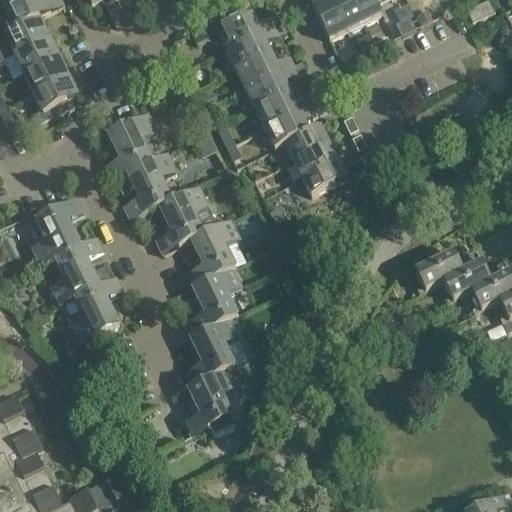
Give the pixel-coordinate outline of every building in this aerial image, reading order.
[(0,0),(8,15),(39,0),(0,0)] [(39,0),(8,15),(17,36),(42,24),(66,12),(61,2),(49,8),(44,0),(39,0)] [(88,0),(94,12),(106,6),(119,33),(131,34),(131,32),(132,17),(128,9),(122,12),(116,0),(88,0)] [(146,9),(133,8),(129,0),(116,0),(122,12),(128,9),(132,17),(131,32),(144,33),(146,9)] [(350,0),(335,0),(331,3),(348,38),(365,29),(350,0)] [(384,20),(379,11),(378,11),(372,0),(350,0),(365,29),(384,20)] [(372,0),(378,11),(379,11),(401,0),(372,0)] [(348,38),(331,3),(314,11),(331,46),(348,38)] [(465,15),(472,28),(494,17),(488,4),(465,15)] [(431,25),(426,14),(415,20),(420,30),(431,25)] [(258,29),(253,19),(223,34),(219,26),(191,40),(196,50),(207,45),(225,51),(228,56),(276,33),(271,23),(258,29)] [(395,29),(401,40),(415,33),(410,22),(400,26),(395,29)] [(42,24),(17,36),(7,40),(13,52),(7,55),(4,50),(0,51),(0,66),(16,59),(17,59),(52,43),(42,24)] [(228,56),(237,76),(272,59),(267,48),(280,42),(276,33),(228,56)] [(386,42),(375,48),(379,57),(391,51),(386,42)] [(17,59),(26,79),(61,62),(52,43),(17,59)] [(361,54),(366,63),(379,57),(375,48),(361,54)] [(357,57),(344,63),(348,72),(361,65),(357,57)] [(272,59),(237,76),(247,95),(295,72),(290,63),(278,69),(272,59)] [(26,79),(35,99),(70,82),(61,62),(26,79)] [(307,78),(302,69),(295,72),(247,95),(257,115),(292,98),(287,88),(307,78)] [(44,116),(37,119),(41,128),(73,113),(70,107),(80,102),(70,82),(35,99),(44,116)] [(215,95),(202,100),(207,112),(220,106),(215,95)] [(257,115),(266,134),(266,135),(314,111),(310,102),(297,108),(292,98),(257,115)] [(314,111),(266,135),(276,155),(286,149),(311,137),(306,127),(318,120),(314,111)] [(0,119),(8,136),(17,132),(7,113),(0,116),(0,119)] [(158,140),(149,121),(109,141),(121,164),(105,172),(113,188),(116,186),(154,168),(154,167),(144,147),(158,140)] [(343,126),(349,139),(358,135),(352,122),(343,126)] [(217,134),(220,140),(229,136),(226,130),(217,134)] [(286,149),(295,166),(330,149),(321,132),(311,137),(286,149)] [(352,144),(358,157),(366,153),(360,140),(352,144)] [(330,149),(295,166),(303,184),(338,167),(330,149)] [(240,159),(235,150),(227,154),(231,163),(240,159)] [(367,174),(375,170),(369,157),(360,162),(367,174)] [(178,179),(169,161),(154,167),(154,168),(116,186),(122,199),(135,193),(141,206),(126,213),(133,228),(161,213),(174,206),(173,206),(164,186),(178,179)] [(338,167),(303,184),(312,202),(347,185),(338,167)] [(209,212),(200,193),(173,206),(174,206),(161,213),(173,239),(158,246),(165,261),(193,247),(192,246),(205,240),(205,239),(219,232),(209,212)] [(86,220),(79,205),(37,225),(48,247),(34,254),(43,273),(57,266),(82,253),(71,228),(86,220)] [(279,212),(270,216),(275,229),(285,224),(279,212)] [(232,226),(205,239),(205,240),(192,246),(193,247),(205,273),(190,280),(197,293),(197,294),(234,275),(235,276),(237,273),(227,252),(241,245),(232,226)] [(94,278),(89,267),(105,259),(98,245),(82,253),(57,266),(67,286),(53,293),(62,313),(76,305),(101,292),(114,286),(107,272),(94,278)] [(419,299),(444,286),(483,268),(478,259),(460,268),(455,258),(417,277),(423,291),(417,294),(419,299)] [(473,297),(511,279),(506,269),(487,278),(483,268),(444,286),(452,301),(445,304),(447,309),(454,305),(455,306),(473,297)] [(198,341),(231,325),(232,326),(238,323),(228,301),(243,294),(235,276),(234,275),(197,294),(197,293),(194,294),(207,320),(192,328),(198,341)] [(475,319),(500,307),(511,301),(511,281),(511,279),(473,297),(479,310),(473,314),(475,319)] [(291,280),(281,285),(286,295),(296,291),(291,280)] [(124,298),(118,284),(114,286),(101,292),(76,305),(86,326),(72,333),(81,351),(121,332),(108,306),(124,298)] [(511,301),(500,307),(507,320),(500,324),(508,339),(511,336),(511,301)] [(395,333),(390,322),(376,330),(381,341),(395,333)] [(240,345),(232,326),(231,325),(198,341),(192,344),(204,370),(189,378),(195,392),(196,392),(229,376),(236,372),(226,352),(240,345)] [(267,334),(262,346),(276,351),(280,339),(267,334)] [(511,339),(502,345),(508,357),(511,355),(511,339)] [(383,353),(395,355),(396,346),(384,344),(383,353)] [(419,347),(405,354),(419,381),(433,374),(419,347)] [(233,421),(223,400),(237,394),(229,376),(196,392),(195,392),(190,394),(202,420),(185,428),(192,442),(210,433),(214,441),(219,443),(233,436),(236,431),(232,422),(233,421)] [(131,511),(131,510),(130,511),(126,503),(136,498),(125,477),(71,504),(72,505),(63,509),(38,458),(44,455),(18,401),(0,409),(0,417),(2,420),(0,421),(0,511),(131,511)] [(480,511),(509,511),(504,500),(480,511)]
